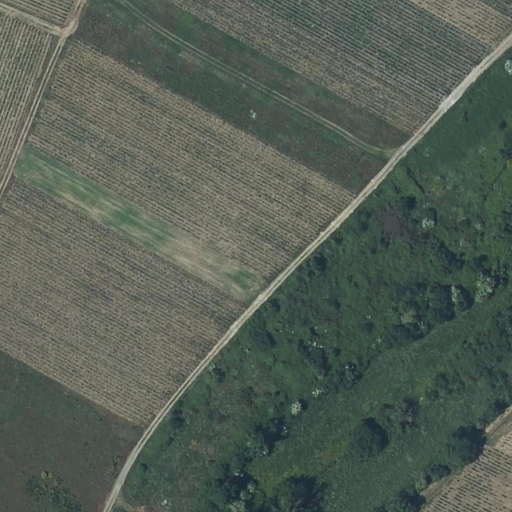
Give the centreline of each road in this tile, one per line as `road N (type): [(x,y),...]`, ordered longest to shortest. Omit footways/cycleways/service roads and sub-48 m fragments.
road 1 (track): [(511,40),(233,329),(154,423),(106,511)]
road 2 (track): [(0,188),(78,0)]
road 3 (track): [(421,511),(511,418)]
